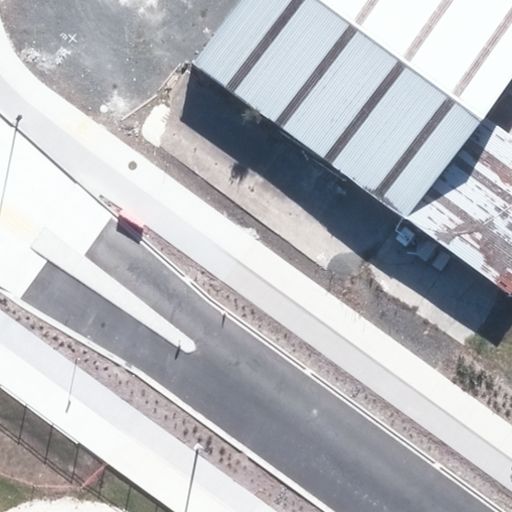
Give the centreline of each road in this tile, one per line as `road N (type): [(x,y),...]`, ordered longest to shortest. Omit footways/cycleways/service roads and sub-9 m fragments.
road 1 (residential): [(0,157),(196,312),(278,403)]
road 2 (residential): [(278,403),(172,364),(0,251)]
road 3 (residential): [(426,511),(278,403)]
